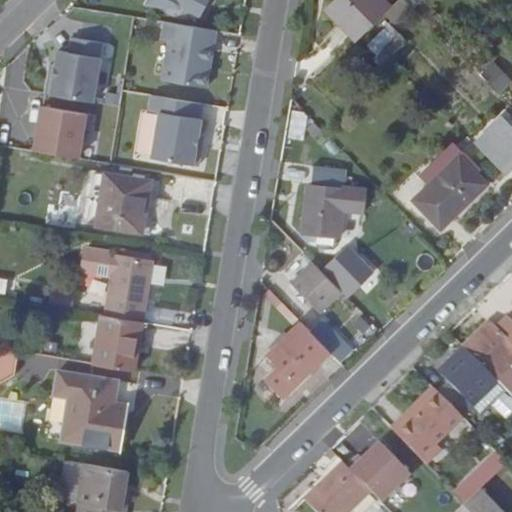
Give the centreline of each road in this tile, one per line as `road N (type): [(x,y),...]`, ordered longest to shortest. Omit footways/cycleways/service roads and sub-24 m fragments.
road 1 (residential): [(193,511),(277,0)]
road 2 (residential): [(226,511),(511,234)]
